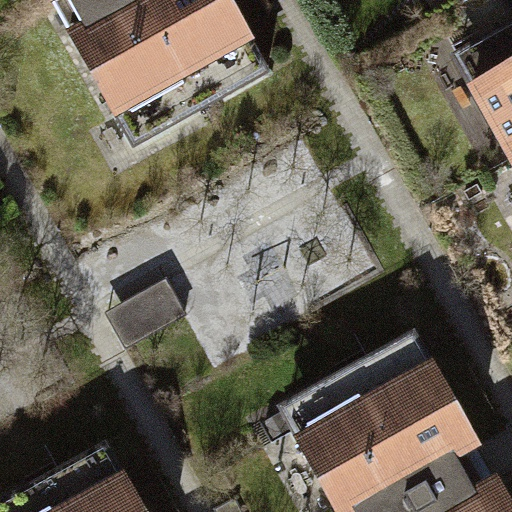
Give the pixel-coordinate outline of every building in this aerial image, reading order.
[(223,0),(45,0),(107,115),(246,42),(223,0)] [(207,74),(218,97),(272,73),(261,50),(207,74)] [(511,62),(471,85),(511,161),(511,62)] [(119,308),(135,341),(189,314),(173,282),(119,308)] [(511,511),(511,507),(433,358),(302,427),(346,511),(511,511)] [(147,511),(133,483),(75,511),(147,511)]
